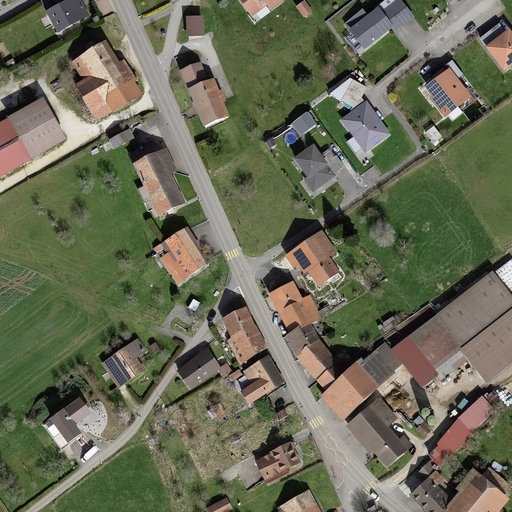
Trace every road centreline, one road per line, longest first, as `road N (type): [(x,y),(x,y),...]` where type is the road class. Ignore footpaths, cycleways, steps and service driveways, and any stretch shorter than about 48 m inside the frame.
road 1 (residential): [(29,511),(124,440),(242,272)]
road 2 (secondary): [(397,511),(327,439),(280,360),(242,272)]
road 3 (secondary): [(242,272),(155,79)]
road 4 (track): [(191,343),(0,260)]
road 5 (residential): [(491,0),(385,82)]
